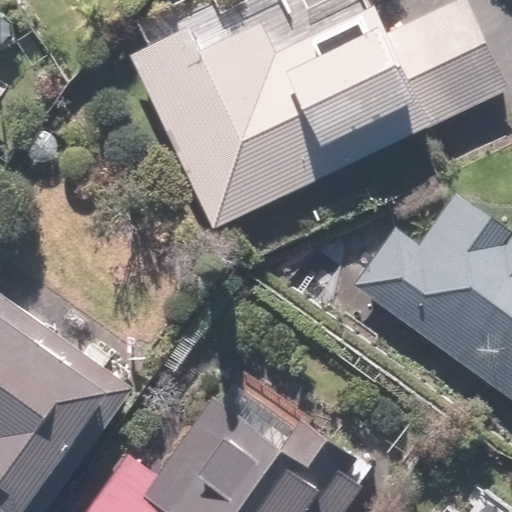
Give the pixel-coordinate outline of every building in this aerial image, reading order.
[(376,0),(252,0),(135,49),(213,235),(378,166),(375,158),(511,100),(511,71),(481,0),(474,0),(404,29),(394,5),(381,11),(376,0)] [(0,136),(17,117),(0,102),(0,136)] [(404,229),(361,284),(511,403),(511,224),(470,191),(425,246),(404,229)] [(9,295),(0,288),(0,511),(42,511),(136,384),(115,368),(121,359),(18,282),(9,295)] [(323,511),(365,452),(319,421),(302,446),(223,392),(167,474),(124,445),(78,511),(323,511)]
